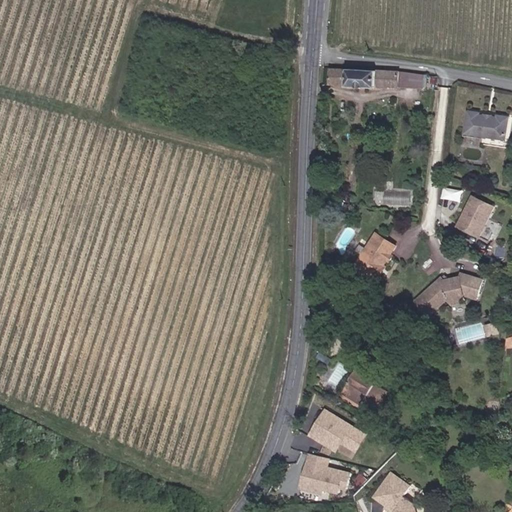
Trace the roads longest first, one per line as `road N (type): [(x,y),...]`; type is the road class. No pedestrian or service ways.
road 1 (tertiary): [(241,511),(264,474),(294,376),(312,54)]
road 2 (residential): [(511,82),(312,54)]
road 3 (unknown): [(439,69),(428,228),(442,254)]
